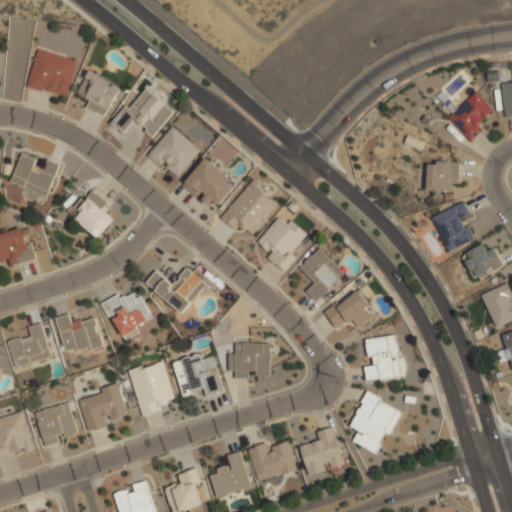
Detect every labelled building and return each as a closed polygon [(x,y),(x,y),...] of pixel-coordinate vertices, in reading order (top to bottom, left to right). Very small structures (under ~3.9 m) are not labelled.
[(27,88),(68,98),(78,59),(37,49),(27,88)] [(78,93),(87,97),(83,107),(110,119),(124,86),(88,70),(78,93)] [(511,81),(502,83),(506,117),(511,116),(511,81)] [(153,138),(175,111),(145,86),(113,124),(126,134),(135,123),(153,138)] [(486,128),(479,121),(493,109),(477,92),(449,117),(471,142),(486,128)] [(147,155),(176,181),(203,151),(174,125),(147,155)] [(61,165),(47,159),(45,163),(22,154),(10,182),(48,198),(61,165)] [(220,205),(238,184),(206,157),(182,185),(205,204),(211,197),(220,205)] [(450,191),(450,183),(460,183),(461,161),(428,161),(427,191),(450,191)] [(245,226),(254,234),(281,203),(253,180),(220,218),(239,233),(245,226)] [(70,217),(100,239),(115,219),(107,213),(113,205),(91,189),(70,217)] [(473,240),(464,221),(472,217),(465,201),(432,217),(449,252),(473,240)] [(311,236),(284,212),(254,245),(281,269),(311,236)] [(11,266),(35,259),(26,226),(0,232),(0,260),(9,258),(11,266)] [(461,256),(478,282),(505,265),(495,248),(486,253),(481,244),(461,256)] [(299,268),(314,285),(306,291),(316,302),(346,275),(322,247),(299,268)] [(158,269),(146,283),(182,313),(207,283),(188,267),(174,283),(158,269)] [(482,294),(496,328),(511,321),(511,289),(510,283),(482,294)] [(324,312),(338,330),(354,318),(360,326),(371,317),(364,308),(372,302),(359,285),(324,312)] [(138,288),(105,305),(121,339),(155,322),(138,288)] [(105,347),(96,317),(73,323),(71,314),(56,318),(65,351),(78,347),(80,354),(105,347)] [(44,323),(29,327),(31,336),(9,341),(15,367),(52,359),(44,323)] [(511,331),(503,334),(507,346),(498,349),(503,363),(511,360),(511,331)] [(364,338),(367,381),(402,378),(398,335),(364,338)] [(270,342),(236,342),(236,353),(230,353),(230,370),(236,370),(236,378),(270,378),(270,342)] [(224,390),(214,357),(204,360),(202,352),(173,361),(183,395),(204,388),(206,396),(224,390)] [(130,370),(143,417),(167,410),(165,400),(177,397),(166,360),(130,370)] [(88,433),(113,426),(112,423),(130,419),(120,384),(78,395),(88,433)] [(353,443),(380,455),(402,408),(367,392),(351,427),(359,431),(353,443)] [(45,446),(78,437),(69,403),(36,411),(45,446)] [(24,411),(0,417),(0,460),(36,451),(24,411)] [(319,442),(301,447),(309,476),(346,465),(335,427),(316,432),(319,442)] [(249,450),(259,482),(298,470),(288,438),(249,450)] [(218,499),(253,489),(242,451),(229,455),(232,464),(210,471),(218,499)] [(207,498),(200,468),(179,473),(182,484),(166,487),(172,511),(183,509),(183,511),(196,511),(204,510),(201,499),(207,498)] [(113,490),(119,511),(157,511),(148,481),(113,490)]
